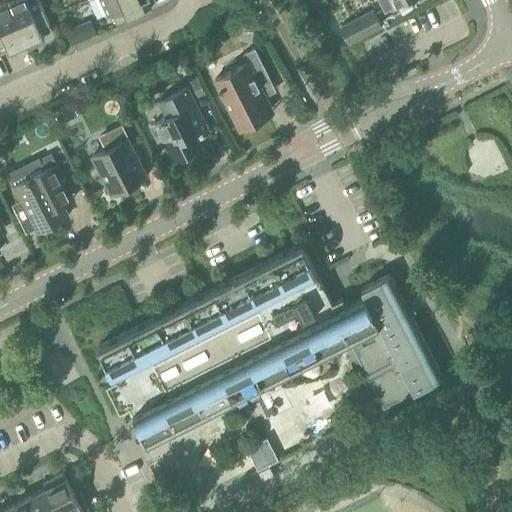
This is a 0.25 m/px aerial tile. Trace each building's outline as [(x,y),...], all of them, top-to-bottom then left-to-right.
[(10,0),(8,1),(28,45),(45,37),(43,33),(53,29),(40,0),(10,0)] [(96,0),(103,17),(112,13),(116,23),(152,7),(151,6),(150,7),(146,0),(96,0)] [(379,0),(385,12),(408,0),(379,0)] [(0,52),(9,48),(11,52),(28,45),(8,1),(0,4),(0,52)] [(373,10),(342,25),(350,40),(381,25),(373,10)] [(79,24),(66,30),(73,45),(86,39),(79,24)] [(248,62),(215,79),(240,128),(274,111),(259,82),(270,77),(255,48),(244,53),(248,62)] [(197,77),(190,81),(198,97),(206,94),(197,77)] [(155,124),(150,126),(158,142),(163,139),(174,162),(199,149),(192,135),(208,127),(187,86),(162,98),(170,113),(154,121),(155,124)] [(63,110),(55,114),(59,124),(68,120),(63,110)] [(107,148),(92,156),(111,194),(148,176),(140,162),(128,138),(122,125),(100,136),(107,148)] [(52,153),(39,159),(44,169),(56,163),(52,153)] [(56,163),(14,185),(21,199),(12,204),(27,232),(35,228),(37,231),(68,216),(59,199),(71,193),(56,163)] [(130,407),(147,441),(349,339),(384,406),(443,376),(390,273),(361,288),(365,296),(347,305),(343,298),(333,303),(302,243),(99,346),(116,380),(106,385),(120,412),(130,407)] [(357,407),(363,417),(377,410),(371,399),(357,407)] [(258,470),(279,459),(267,437),(247,447),(258,470)] [(83,511),(64,473),(44,483),(46,487),(57,511),(83,511)] [(57,511),(46,487),(27,497),(34,511),(57,511)] [(15,503),(7,507),(10,511),(34,511),(27,497),(15,503)]
